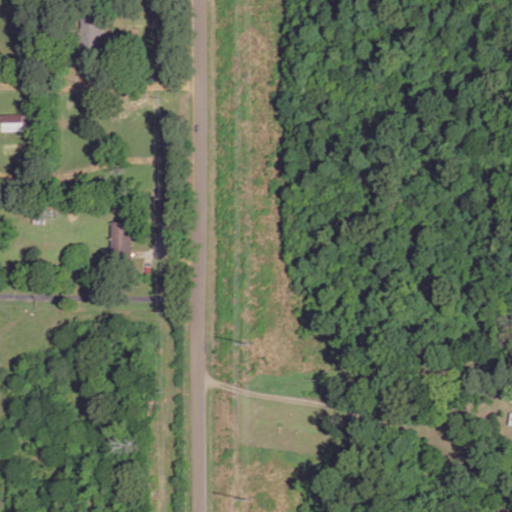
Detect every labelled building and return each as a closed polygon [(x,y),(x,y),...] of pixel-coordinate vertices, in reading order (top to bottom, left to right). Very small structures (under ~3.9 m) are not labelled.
[(0,114),(29,114),(30,130),(0,130),(0,114)] [(145,139),(149,139),(150,145),(145,145),(145,152),(126,152),(126,133),(145,133),(145,139)] [(0,144),(17,146),(16,154),(0,153),(0,144)] [(87,154),(86,166),(99,167),(100,155),(87,154)] [(33,201),(29,223),(40,225),(44,203),(33,201)] [(108,221),(127,221),(127,238),(127,255),(107,255),(108,221)]
